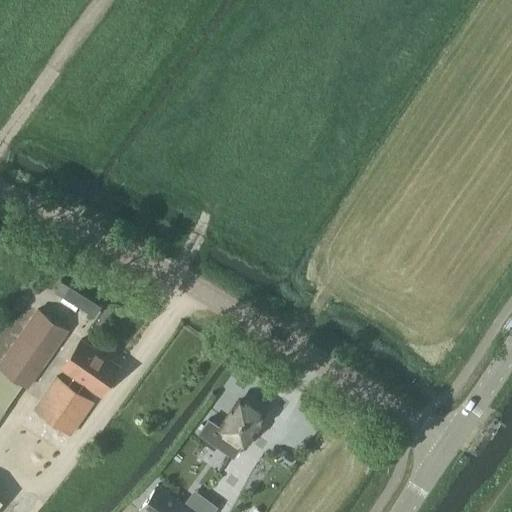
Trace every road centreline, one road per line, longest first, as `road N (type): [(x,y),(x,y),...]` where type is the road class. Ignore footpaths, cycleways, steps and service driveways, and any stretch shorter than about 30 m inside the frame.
road 1 (unclassified): [(449,444),(175,275),(0,191)]
road 2 (track): [(103,0),(0,144)]
